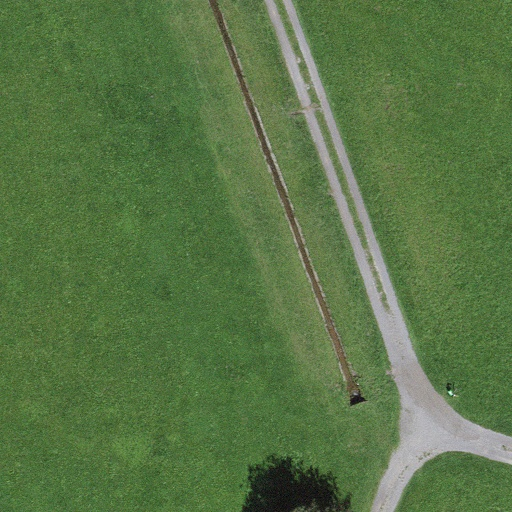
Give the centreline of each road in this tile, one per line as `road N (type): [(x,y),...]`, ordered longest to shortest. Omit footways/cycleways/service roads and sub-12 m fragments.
road 1 (track): [(279,0),(430,436)]
road 2 (track): [(405,511),(430,436),(511,459)]
